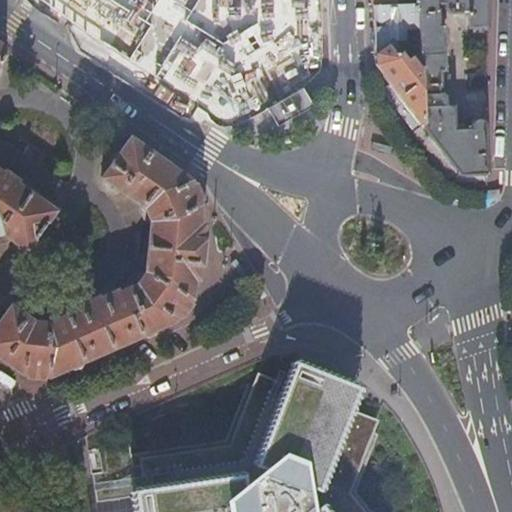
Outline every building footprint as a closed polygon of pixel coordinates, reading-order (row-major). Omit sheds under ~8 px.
[(416,0),(416,3),(418,66),(420,125),(455,171),(458,174),(487,173),(485,121),(483,121),(483,120),(482,119),(481,119),(481,118),(480,117),(478,117),(477,117),(476,117),(475,117),(474,117),(473,117),(472,118),(471,118),(470,119),(470,120),(469,121),(468,122),(468,123),(468,124),(468,125),(468,126),(468,128),(452,128),(451,104),(444,104),(443,95),(439,92),(436,91),(436,87),(438,87),(438,72),(442,71),(441,25),(436,25),(435,11),(433,11),(433,5),(441,5),(441,9),(447,15),(465,14),(465,17),(467,17),(467,28),(486,28),(486,0),(416,0)] [(410,56),(418,66),(416,3),(393,4),(371,5),(373,32),(373,53),(386,44),(393,53),(394,52),(396,54),(399,52),(404,60),(410,56)] [(420,125),(418,66),(410,56),(404,60),(399,52),(396,54),(394,52),(393,53),(386,44),(373,53),(374,65),(389,85),(419,124),(420,125)] [(413,129),(419,124),(389,85),(382,90),(413,129)] [(420,125),(413,131),(448,176),(455,171),(420,125)] [(0,359),(21,375),(49,378),(179,320),(192,301),(194,281),(197,281),(199,280),(204,232),(202,228),(199,228),(201,206),(189,182),(129,138),(120,151),(118,152),(117,153),(115,154),(114,155),(113,157),(112,158),(111,160),(110,162),(110,164),(110,166),(101,179),(104,181),(105,186),(116,194),(118,191),(145,211),(149,220),(146,272),(135,287),(119,294),(118,291),(64,315),(65,318),(47,326),(30,319),(11,305),(2,318),(0,319),(0,318),(0,359)] [(0,237),(6,237),(24,250),(28,248),(52,214),(51,208),(0,172),(0,237)] [(342,497),(351,473),(373,416),(361,411),(365,400),(351,394),(354,387),(296,364),(293,371),(279,366),(275,377),(268,374),(253,414),(196,423),(178,438),(132,445),(139,492),(135,493),(137,511),(353,511),(348,506),(342,497)] [(431,479),(421,462),(351,473),(342,497),(348,506),(434,490),(431,479)]
